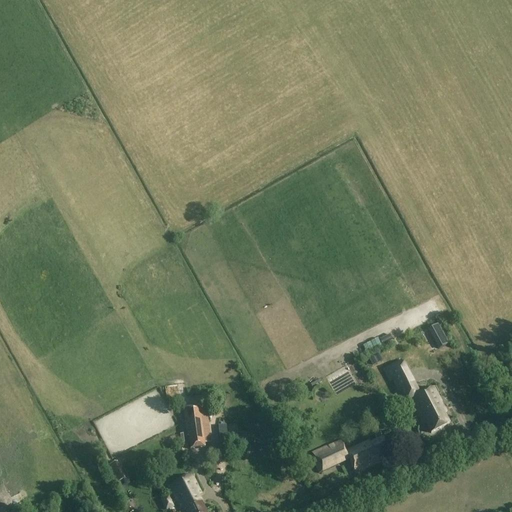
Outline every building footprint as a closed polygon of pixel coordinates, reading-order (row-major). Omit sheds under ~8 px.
[(401,361),(383,370),(390,383),(393,381),(398,391),(395,392),(402,405),(410,401),(419,418),(420,417),(421,419),(420,420),(422,425),(425,423),(431,434),(449,424),(444,414),(447,412),(443,406),(442,407),(440,403),(442,402),(434,388),(419,395),(401,361)] [(205,447),(202,421),(186,423),(187,427),(185,427),(187,437),(189,437),(190,449),(205,447)] [(349,460),(356,474),(379,464),(378,461),(390,455),(382,438),(370,444),(369,442),(346,452),(341,442),(327,448),(327,447),(312,454),(314,460),(319,474),(349,460)] [(117,462),(107,467),(116,484),(125,480),(117,462)] [(185,511),(205,511),(197,495),(200,493),(192,476),(169,487),(181,511),(182,511),(185,511)]
